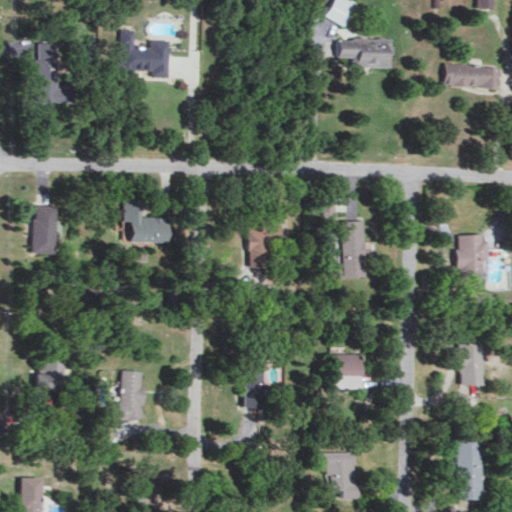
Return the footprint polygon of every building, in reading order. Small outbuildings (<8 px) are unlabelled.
[(330,0),(323,13),(341,24),(354,0),(330,0)] [(167,38),(147,37),(147,45),(132,44),(132,27),(119,27),(119,67),(150,68),(149,74),(166,75),(167,38)] [(388,65),(388,36),(336,35),(335,54),(349,55),(349,64),(388,65)] [(72,86),(54,86),(54,41),(33,40),(33,99),(72,99),(72,86)] [(492,85),(493,64),(440,61),(439,83),(492,85)] [(314,208),(330,210),(333,194),(317,192),(314,208)] [(160,215),(135,214),(135,197),(118,197),(118,239),(160,240),(160,215)] [(48,203),(27,203),(26,250),(47,250),(48,203)] [(338,219),(338,275),(361,274),(360,218),(338,219)] [(276,236),(277,220),(243,219),(241,264),(265,265),(266,236),(276,236)] [(452,232),(453,248),(451,248),(453,279),(480,278),(478,231),(452,232)] [(476,382),(475,343),(440,343),(440,367),(454,367),(454,383),(476,382)] [(357,351),(329,352),(330,386),(357,386),(357,351)] [(53,356),(35,357),(35,372),(30,372),(31,389),(54,388),(53,356)] [(259,406),(260,359),(239,358),(239,382),(240,382),(240,405),(259,406)] [(136,419),(137,368),(117,368),(116,403),(105,403),(104,418),(136,419)] [(475,435),(451,434),(450,497),(474,497),(475,435)] [(352,495),(351,449),(319,450),(319,471),(325,471),(326,488),(337,488),(337,496),(352,495)] [(35,511),(36,475),(16,475),(15,511),(35,511)]
